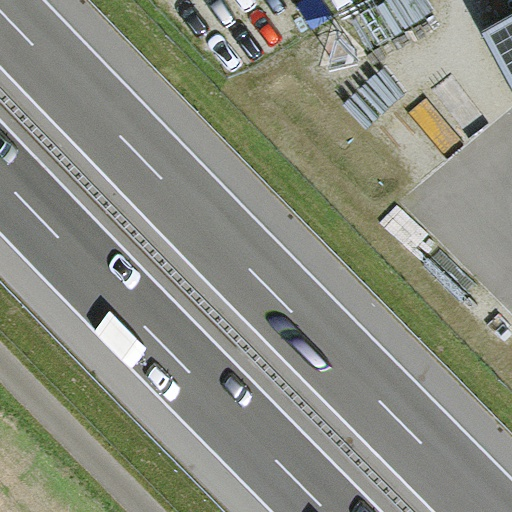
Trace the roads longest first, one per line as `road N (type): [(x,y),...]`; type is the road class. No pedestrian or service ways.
road 1 (motorway): [(486,511),(0,12)]
road 2 (motorway): [(0,180),(321,511)]
road 3 (track): [(143,511),(0,362)]
